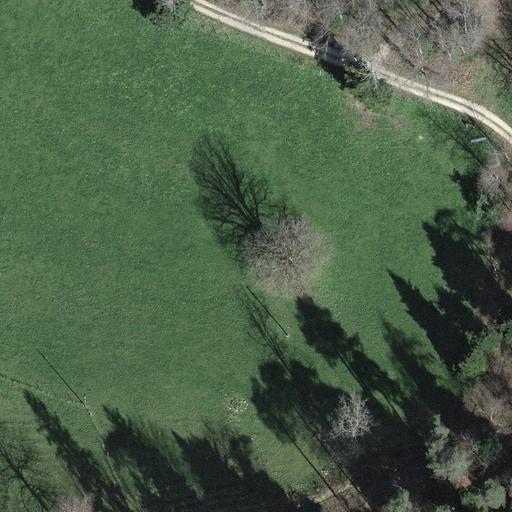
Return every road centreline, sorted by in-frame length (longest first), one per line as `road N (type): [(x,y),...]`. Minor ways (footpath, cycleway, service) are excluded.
road 1 (track): [(177,0),(454,101),(511,139)]
road 2 (track): [(511,424),(412,455),(290,511)]
road 3 (track): [(503,0),(408,26),(330,60)]
road 4 (track): [(505,0),(493,121)]
